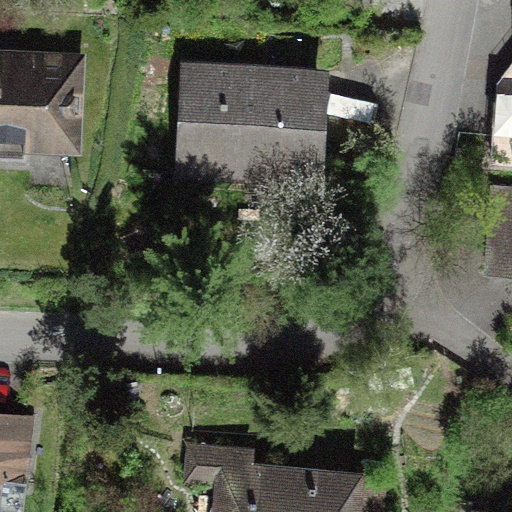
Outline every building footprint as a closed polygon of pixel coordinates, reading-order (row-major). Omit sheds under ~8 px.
[(74,63),(0,59),(0,139),(71,143),(74,63)] [(318,74),(190,68),(185,170),(313,176),(318,74)] [(511,83),(499,83),(492,160),(511,161),(511,83)] [(511,191),(493,189),(486,270),(511,272),(511,191)] [(0,476),(21,479),(28,420),(0,416),(0,476)] [(251,450),(190,446),(187,480),(220,482),(218,511),(379,511),(382,477),(313,472),(308,469),(272,466),(268,468),(249,467),(251,450)]
